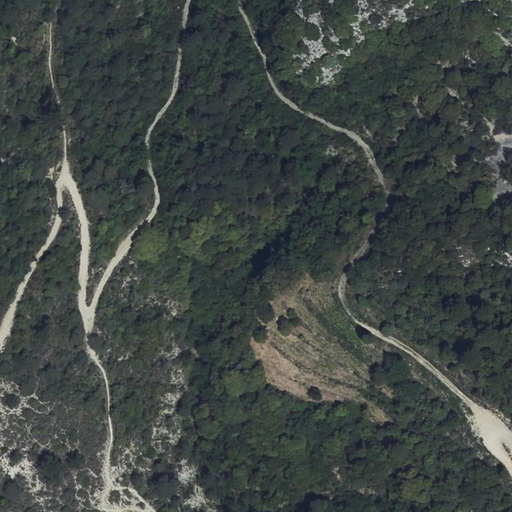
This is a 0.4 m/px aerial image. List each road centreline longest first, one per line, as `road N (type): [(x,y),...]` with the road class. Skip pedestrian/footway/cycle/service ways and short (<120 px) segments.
road 1 (track): [(0,338),(58,224),(59,183),(66,179)]
road 2 (track): [(66,179),(84,218),(87,315)]
